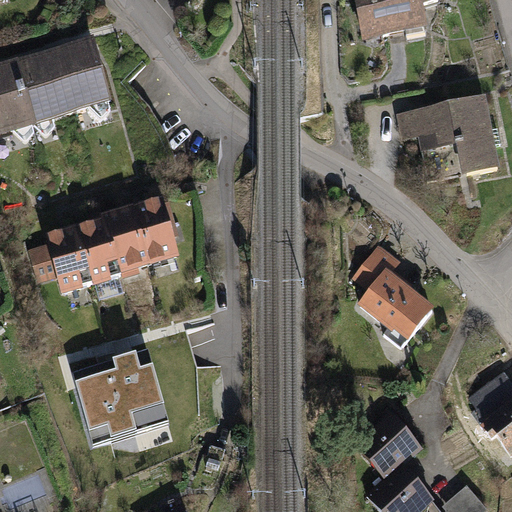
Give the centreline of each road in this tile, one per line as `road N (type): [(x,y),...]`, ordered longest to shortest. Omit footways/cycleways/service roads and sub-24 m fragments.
road 1 (residential): [(483,299),(405,218),(252,133),(214,103),(129,0)]
road 2 (unknown): [(214,103),(233,282),(229,332)]
